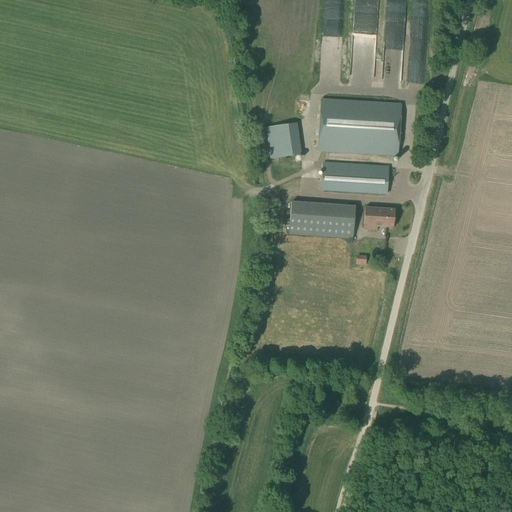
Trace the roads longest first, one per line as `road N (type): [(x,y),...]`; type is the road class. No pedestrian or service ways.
road 1 (unclassified): [(368,420),(475,0)]
road 2 (unknown): [(425,196),(405,181),(409,117),(396,92)]
